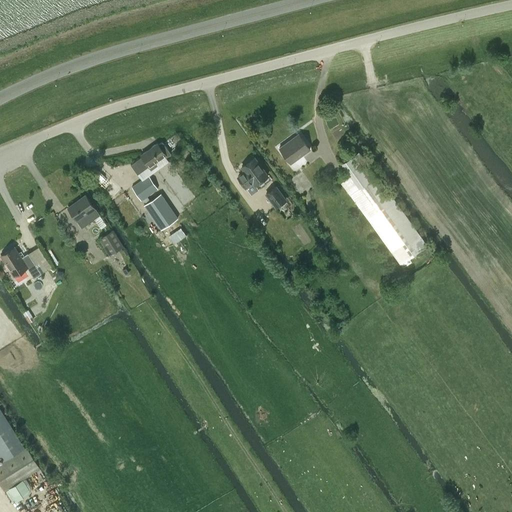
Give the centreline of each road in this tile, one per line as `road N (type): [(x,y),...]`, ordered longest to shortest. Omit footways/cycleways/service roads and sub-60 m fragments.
road 1 (unclassified): [(10,150),(108,109),(511,6)]
road 2 (secondary): [(0,100),(84,64),(320,0)]
